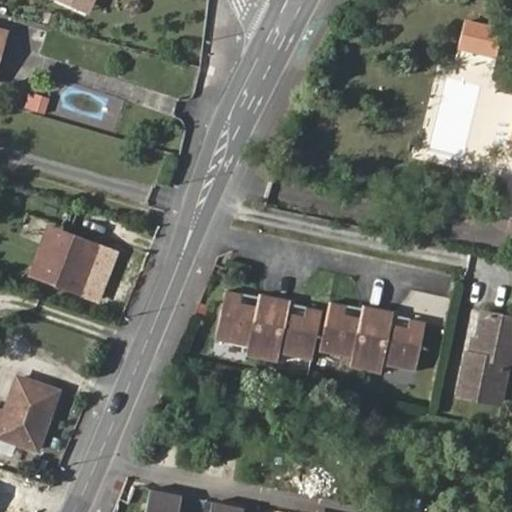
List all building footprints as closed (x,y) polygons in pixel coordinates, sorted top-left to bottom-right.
[(60,0),(81,9),(84,0),(60,0)] [(84,0),(81,9),(88,12),(92,0),(84,0)] [(458,49),(494,58),(502,26),(465,18),(458,49)] [(47,113),(50,96),(29,92),(25,108),(47,113)] [(95,245),(51,227),(32,276),(74,294),(95,245)] [(243,289),(227,286),(219,338),(249,343),(247,353),(281,359),(283,349),(316,355),(324,304),(305,301),(303,311),(289,309),(291,298),(258,292),(256,304),(241,301),(243,289)] [(344,302),(332,299),(323,347),(336,350),(335,358),(397,370),(398,363),(414,366),(421,317),(404,314),(402,325),(387,322),(389,311),(359,304),(356,316),(342,312),(344,302)] [(511,318),(484,312),(483,316),(511,322),(511,318)] [(511,322),(483,316),(474,353),(468,352),(459,390),(495,398),(505,362),(511,363),(511,322)] [(0,411),(0,437),(37,450),(56,392),(18,379),(6,413),(0,411)] [(178,511),(182,494),(150,488),(144,511),(178,511)] [(243,511),(244,507),(212,501),(209,511),(243,511)]
